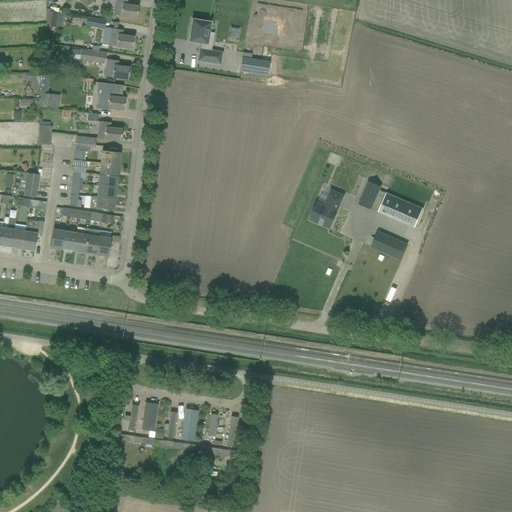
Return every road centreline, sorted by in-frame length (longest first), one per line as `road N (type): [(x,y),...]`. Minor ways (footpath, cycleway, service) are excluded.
road 1 (unclassified): [(511,358),(154,303),(125,283)]
road 2 (residential): [(125,283),(160,0)]
road 3 (unclassified): [(258,376),(26,341)]
road 4 (unknown): [(133,357),(130,390),(138,403),(237,416),(246,407),(249,375)]
road 5 (residential): [(125,283),(0,263)]
